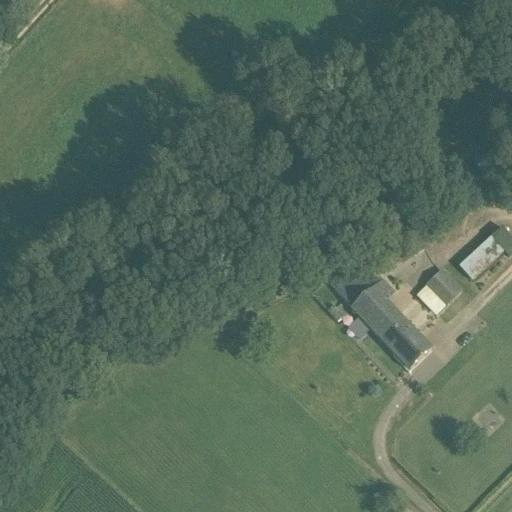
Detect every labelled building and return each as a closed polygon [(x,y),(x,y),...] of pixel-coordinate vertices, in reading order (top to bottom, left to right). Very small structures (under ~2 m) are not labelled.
[(511,196),(511,178),(499,191),(507,200),(511,196)] [(405,262),(426,251),(419,236),(398,247),(405,262)] [(502,250),(492,239),(460,269),(470,280),(502,250)] [(374,291),(357,275),(352,277),(335,294),(410,373),(432,353),(374,291)] [(442,276),(429,288),(446,306),(459,294),(442,276)] [(122,338),(138,318),(125,308),(109,327),(122,338)]
